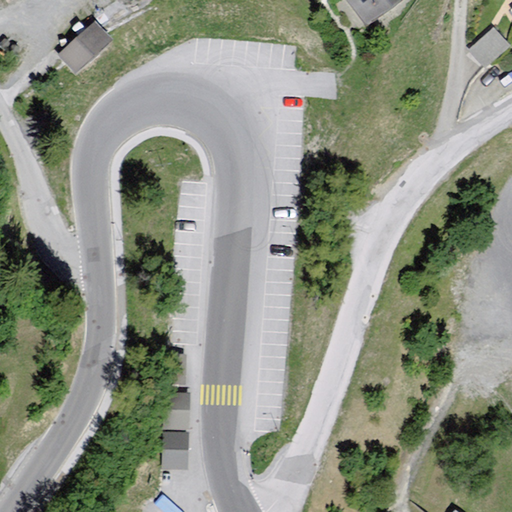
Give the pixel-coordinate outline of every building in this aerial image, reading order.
[(347,0),(367,26),(403,0),(347,0)] [(111,41),(91,19),(54,54),(74,76),(111,41)] [(497,25),(471,46),(485,63),(511,42),(497,25)] [(164,430),(189,430),(189,394),(164,393),(164,430)] [(164,468),(189,468),(189,432),(164,431),(164,468)]
